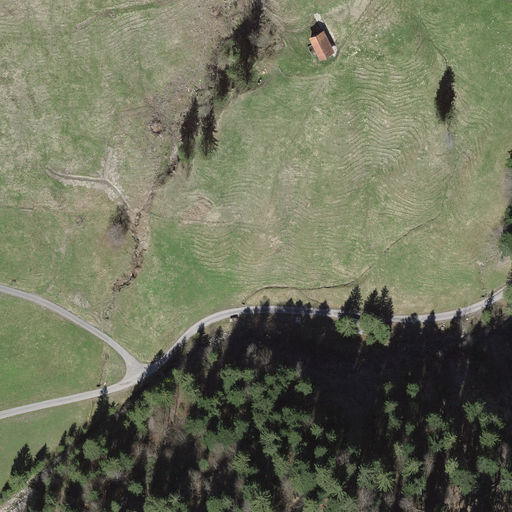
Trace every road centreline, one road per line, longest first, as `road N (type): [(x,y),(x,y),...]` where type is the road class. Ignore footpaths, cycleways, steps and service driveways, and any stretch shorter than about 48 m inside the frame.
road 1 (track): [(511,285),(477,311),(399,327),(229,314),(149,372)]
road 2 (residential): [(149,372),(0,415)]
